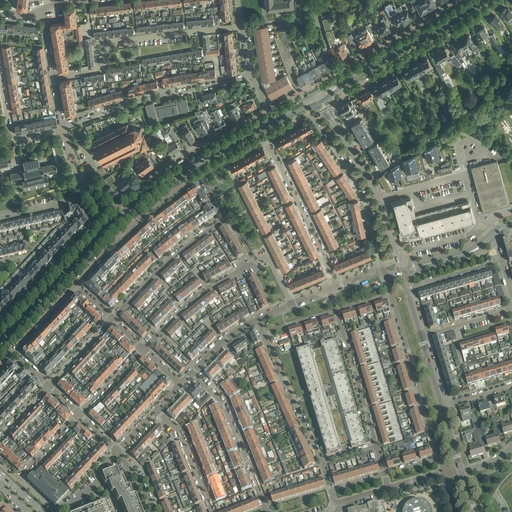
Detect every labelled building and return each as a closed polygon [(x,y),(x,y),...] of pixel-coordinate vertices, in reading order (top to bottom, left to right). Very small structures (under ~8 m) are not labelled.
[(26,10),(26,0),(17,0),(16,9),(26,10)] [(265,0),(267,11),(294,8),(292,0),(265,0)] [(411,0),(410,1),(412,4),(413,4),(414,6),(416,5),(421,14),(425,12),(426,12),(429,11),(423,1),(418,4),(417,2),(416,2),(414,0),(411,0)] [(425,0),(423,1),(429,11),(431,9),(432,8),(436,6),(432,0),(425,0)] [(397,8),(396,8),(400,15),(405,23),(409,21),(408,19),(411,18),(406,8),(403,10),(402,10),(402,9),(400,6),(397,8)] [(388,14),(385,15),(389,22),(393,19),(397,26),(400,24),(400,26),(405,23),(400,15),(396,8),(396,7),(394,8),(396,12),(389,16),(388,14)] [(511,12),(508,8),(507,9),(505,7),(504,8),(503,7),(501,10),(500,11),(509,22),(511,24),(511,22),(511,12)] [(67,26),(77,25),(75,8),(65,9),(66,16),(65,16),(65,19),(66,19),(66,23),(67,26)] [(331,48),(330,49),(333,53),(337,60),(347,55),(344,50),(345,50),(344,48),(344,47),(343,45),(338,47),(337,43),(335,41),(334,40),(335,38),(332,29),(331,26),(335,19),(331,17),(329,14),(322,16),(322,19),(326,31),(325,31),(329,43),(331,48)] [(383,24),(380,26),(384,34),(389,31),(388,28),(389,28),(386,23),(389,22),(385,15),(385,14),(383,14),(384,16),(383,16),(384,18),(381,20),(383,24)] [(495,15),(492,18),(491,17),(490,18),(490,20),(489,20),(492,24),(492,23),(498,31),(504,26),(499,19),(498,20),(495,15)] [(7,23),(6,31),(9,32),(9,34),(12,34),(14,24),(7,23)] [(52,32),(54,40),(64,39),(62,27),(61,23),(51,25),(52,29),(51,29),(52,32)] [(368,25),(371,30),(371,31),(374,30),(377,35),(378,34),(379,37),(384,34),(380,26),(377,28),(375,25),(372,27),(370,24),(368,25)] [(367,29),(361,32),(362,34),(368,44),(371,42),(370,42),(373,40),(368,32),(371,30),(368,25),(365,26),(367,29)] [(253,27),(261,76),(262,76),(263,82),(268,81),(276,80),(267,26),(255,28),(255,27),(253,27)] [(479,30),(475,33),(479,39),(480,39),(481,40),(482,41),(485,39),(488,38),(489,37),(494,45),(498,43),(493,35),(489,37),(484,27),(484,28),(480,30),(479,30)] [(295,32),(289,33),(291,39),(292,40),(297,38),(295,32)] [(289,33),(281,34),(283,41),(291,39),(289,33)] [(347,36),(350,44),(355,41),(357,40),(359,43),(359,44),(361,47),(364,45),(365,46),(368,44),(362,34),(359,36),(358,35),(353,37),(351,34),(347,36)] [(471,37),(470,35),(469,36),(468,35),(464,37),(471,48),(475,55),(479,53),(479,52),(482,50),(477,42),(475,44),(473,40),(472,40),(470,38),(471,37)] [(467,51),(471,48),(464,37),(463,38),(463,37),(460,39),(461,39),(458,41),(466,53),(468,52),(467,51)] [(66,54),(64,39),(54,40),(54,45),(54,48),(55,48),(56,56),(66,54)] [(455,43),(453,44),(454,47),(454,48),(457,53),(454,55),(456,58),(460,62),(463,60),(462,57),(466,54),(466,53),(458,41),(457,40),(455,42),(455,43)] [(34,55),(36,55),(43,54),(42,47),(35,48),(33,49),(34,55)] [(329,72),(333,69),(328,60),(326,61),(320,49),(317,51),(329,72)] [(445,49),(442,51),(434,56),(437,62),(435,63),(434,63),(438,70),(442,67),(440,62),(446,59),(448,61),(451,59),(451,58),(450,57),(447,52),(445,49)] [(324,74),(329,72),(317,51),(315,52),(321,64),(319,65),(324,74)] [(69,70),(66,54),(56,56),(57,62),(57,65),(58,65),(59,72),(69,70)] [(454,54),(450,57),(451,58),(451,59),(457,67),(461,64),(460,62),(456,58),(454,55),(454,54)] [(315,67),(313,65),(312,62),(309,57),(307,59),(309,63),(307,64),(309,67),(315,79),(320,77),(315,67)] [(424,60),(421,62),(427,72),(430,70),(433,68),(427,59),(426,58),(424,60)] [(36,68),(39,68),(45,66),(44,60),(36,62),(35,62),(36,68)] [(421,62),(416,65),(420,73),(423,71),(424,73),(427,72),(421,62)] [(307,84),(311,81),(303,66),(302,64),(299,65),(302,71),(300,72),(302,75),(307,84)] [(316,64),(313,65),(315,67),(320,77),(324,74),(319,65),(317,66),(316,64)] [(305,65),(303,66),(311,81),(315,79),(309,67),(307,68),(305,65)] [(420,73),(416,65),(410,68),(415,78),(421,75),(420,73)] [(36,68),(35,68),(36,72),(37,74),(46,73),(45,66),(39,68),(36,68)] [(412,80),(415,78),(410,68),(407,70),(407,69),(404,71),(404,72),(409,81),(412,80)] [(37,74),(38,81),(48,79),(46,73),(37,74)] [(292,87),(286,76),(286,75),(270,84),(270,85),(272,84),(278,95),(292,87)] [(307,84),(302,75),(297,77),(300,87),(307,84)] [(397,75),(396,76),(396,75),(393,77),(391,79),(396,89),(399,87),(402,85),(397,75)] [(38,81),(39,87),(49,85),(48,79),(38,81)] [(384,81),(389,90),(390,92),(396,89),(391,79),(388,80),(388,79),(384,81)] [(62,91),(63,98),(74,97),(71,80),(61,82),(62,89),(61,89),(62,92),(62,91)] [(278,95),(272,84),(270,85),(270,84),(268,81),(263,82),(266,87),(263,89),(265,94),(268,93),(271,99),(278,95)] [(382,84),(379,85),(384,95),(387,94),(386,92),(389,90),(384,81),(381,83),(382,84)] [(39,87),(40,94),(50,92),(49,85),(39,87)] [(374,90),(370,92),(372,96),(376,94),(378,98),(381,97),(382,97),(384,95),(379,85),(376,87),(376,86),(373,88),(374,90)] [(237,98),(232,87),(229,88),(233,99),(237,98)] [(116,92),(118,99),(124,98),(122,90),(116,92)] [(370,99),(373,97),(370,91),(367,93),(367,92),(360,96),(359,97),(361,99),(362,99),(365,105),(372,102),(370,99)] [(51,98),(50,92),(40,94),(41,100),(42,100),(51,98)] [(216,95),(215,92),(208,94),(210,100),(217,99),(218,104),(221,102),(223,102),(219,94),(216,95)] [(202,98),(198,99),(201,105),(204,105),(204,103),(210,101),(210,100),(208,94),(201,95),(202,98)] [(74,97),(63,98),(65,105),(64,105),(65,108),(66,115),(76,113),(74,100),(74,97)] [(43,106),(52,105),(51,98),(42,100),(43,106)] [(90,108),(96,106),(94,98),(88,100),(90,108)] [(249,99),(247,100),(247,101),(248,103),(251,110),(252,110),(253,109),(254,109),(256,108),(252,98),(249,99)] [(163,105),(157,106),(154,107),(153,103),(145,105),(145,106),(146,106),(151,122),(150,122),(150,123),(158,120),(157,117),(160,117),(178,113),(178,112),(181,112),(189,110),(188,110),(186,100),(187,99),(179,101),(163,105)] [(241,99),(238,100),(239,104),(241,103),(242,105),(245,112),(248,111),(249,111),(250,111),(250,110),(251,110),(248,103),(247,101),(246,101),(242,102),(241,99)] [(353,104),(351,101),(340,107),(344,113),(352,108),(356,106),(355,104),(353,104)] [(240,115),(238,111),(238,110),(234,102),(227,106),(234,118),(237,117),(238,117),(239,116),(239,115),(240,115)] [(386,110),(384,111),(386,115),(393,111),(390,105),(387,106),(388,109),(386,110)] [(353,112),(352,108),(344,113),(347,118),(355,114),(354,114),(356,113),(355,111),(353,112)] [(214,121),(221,118),(217,109),(210,113),(209,114),(207,109),(203,111),(203,113),(205,119),(207,123),(212,121),(212,120),(213,120),(214,121)] [(196,125),(192,127),(198,137),(201,135),(202,135),(207,132),(206,130),(209,128),(207,123),(205,119),(203,113),(200,114),(201,117),(194,122),(196,125)] [(221,118),(214,121),(215,124),(214,124),(217,129),(226,125),(223,120),(221,118)] [(362,119),(351,125),(364,146),(366,145),(372,141),(374,140),(372,137),(371,138),(362,123),(363,122),(364,122),(362,119)] [(160,136),(162,139),(165,138),(170,145),(167,147),(171,154),(181,148),(183,146),(169,123),(153,132),(157,139),(160,136)] [(309,123),(304,126),(308,133),(313,130),(309,123)] [(104,166),(105,167),(105,165),(109,163),(110,165),(140,150),(141,151),(140,151),(140,152),(141,151),(146,149),(149,147),(143,135),(144,135),(144,134),(142,134),(140,130),(141,128),(140,129),(135,128),(135,126),(134,126),(134,128),(130,129),(128,124),(120,127),(119,126),(118,127),(119,128),(113,131),(112,130),(111,130),(111,129),(110,129),(104,132),(104,133),(104,134),(104,135),(98,138),(97,137),(97,139),(93,141),(92,140),(91,141),(93,142),(104,165),(104,166)] [(180,128),(185,137),(189,143),(195,139),(188,126),(187,126),(186,125),(180,128)] [(302,136),(308,133),(304,126),(298,129),(302,136)] [(298,129),(293,132),(297,139),(299,142),(300,142),(304,140),(303,139),(304,139),(302,136),(298,129)] [(291,142),(297,139),(293,132),(288,135),(291,142)] [(286,145),(291,142),(288,135),(282,138),(286,145)] [(281,148),(286,145),(282,138),(277,141),(281,148)] [(314,144),(311,146),(315,152),(318,150),(324,146),(321,141),(315,145),(314,144)] [(374,158),(383,153),(379,145),(380,144),(379,141),(366,148),(368,151),(370,150),(374,158)] [(61,162),(57,144),(57,143),(51,144),(56,164),(61,162)] [(436,144),(424,150),(427,161),(428,160),(427,160),(439,157),(436,144)] [(321,155),(327,151),(324,146),(318,150),(321,155)] [(263,148),(258,151),(261,158),(263,162),(269,159),(263,148)] [(147,152),(146,149),(141,151),(141,152),(138,154),(139,157),(143,155),(145,159),(136,166),(139,171),(137,172),(140,176),(157,163),(152,155),(151,155),(149,151),(147,152)] [(256,161),(261,158),(258,151),(252,154),(256,161)] [(330,156),(327,151),(321,155),(324,160),(330,156)] [(388,171),(378,177),(387,191),(394,189),(393,185),(391,185),(390,179),(401,176),(404,185),(414,183),(428,179),(426,173),(421,152),(406,160),(398,165),(388,171)] [(389,159),(388,160),(383,153),(374,158),(381,168),(391,162),(389,159)] [(0,166),(12,164),(10,154),(0,156),(0,166)] [(252,154),(247,157),(251,164),(256,161),(252,154)] [(334,160),(330,156),(324,160),(327,165),(334,160)] [(251,164),(247,157),(241,160),(245,167),(251,164)] [(38,167),(38,165),(39,164),(38,158),(23,161),(25,168),(26,167),(27,170),(10,174),(11,182),(22,180),(24,187),(48,181),(47,174),(57,171),(55,163),(38,167)] [(299,158),(289,163),(292,169),(299,165),(298,163),(301,162),(299,158)] [(241,160),(236,163),(240,170),(245,167),(241,160)] [(337,165),(334,160),(327,165),(331,169),(337,165)] [(483,212),(509,205),(508,204),(497,161),(471,168),(483,212)] [(230,166),(234,173),(240,170),(236,163),(230,166)] [(294,175),(302,171),(301,168),(300,168),(299,166),(300,166),(299,165),(292,169),(294,175)] [(334,174),(340,170),(337,165),(331,169),(334,174)] [(450,166),(437,169),(438,175),(452,172),(450,166)] [(268,169),(264,171),(265,171),(267,176),(268,177),(271,175),(278,172),(275,167),(274,167),(273,168),(268,170),(268,169)] [(262,172),(257,175),(259,179),(262,178),(267,176),(265,171),(262,172)] [(297,180),(305,177),(304,174),(303,174),(302,172),(302,171),(294,175),(297,180)] [(271,175),(273,181),(280,177),(278,172),(271,175)] [(337,178),(340,183),(346,179),(343,174),(337,178)] [(118,184),(115,180),(112,182),(116,188),(119,185),(123,190),(125,188),(126,189),(130,186),(129,185),(132,183),(127,177),(118,184)] [(280,177),(273,181),(276,186),(283,182),(280,177)] [(300,186),(308,183),(306,180),(305,180),(304,178),(305,177),(297,180),(300,186)] [(349,184),(346,179),(340,183),(343,188),(349,184)] [(114,190),(116,188),(112,182),(109,185),(110,186),(105,191),(107,194),(107,195),(109,198),(110,198),(113,201),(119,196),(114,190)] [(246,183),(247,182),(239,186),(242,192),(249,188),(249,187),(248,184),(247,184),(246,183)] [(276,186),(279,191),(285,188),(283,182),(276,186)] [(300,186),(303,192),(311,188),(310,188),(308,186),(309,186),(308,183),(300,186)] [(343,188),(339,191),(340,193),(345,190),(346,193),(352,189),(349,184),(343,188)] [(208,201),(206,197),(200,187),(198,186),(191,191),(198,202),(201,205),(203,204),(208,201)] [(251,190),(250,190),(249,188),(242,192),(245,197),(252,194),(251,194),(252,193),(251,190)] [(279,191),(281,196),(288,193),(285,188),(279,191)] [(311,188),(303,192),(306,198),(314,194),(313,194),(315,193),(314,190),(312,191),(311,188)] [(346,193),(349,198),(356,194),(352,189),(346,193)] [(191,191),(186,194),(191,201),(194,200),(196,203),(198,202),(191,191)] [(288,193),(281,196),(282,199),(280,200),(282,204),(288,201),(288,199),(290,198),(288,193)] [(186,194),(182,197),(182,198),(187,204),(189,203),(190,204),(190,203),(194,209),(197,208),(195,206),(192,202),(191,201),(186,194)] [(253,196),(252,194),(245,197),(248,203),(255,200),(254,199),(255,199),(254,195),(253,196)] [(309,204),(316,200),(316,199),(315,200),(314,198),(315,197),(314,194),(306,198),(309,204)] [(187,204),(182,198),(178,201),(184,208),(186,207),(185,206),(187,204)] [(415,216),(410,198),(405,200),(393,203),(402,233),(403,240),(419,236),(474,221),(470,208),(469,202),(415,216)] [(257,202),(256,202),(255,200),(248,203),(251,209),(258,205),(257,202)] [(316,200),(309,204),(312,210),(313,209),(319,206),(319,205),(319,204),(320,204),(319,202),(318,203),(316,200)] [(184,208),(178,201),(176,202),(175,202),(173,203),(179,211),(181,209),(182,210),(184,208)] [(350,203),(347,204),(348,210),(352,209),(352,208),(359,207),(358,201),(350,203)] [(179,211),(173,203),(171,205),(171,206),(169,207),(175,215),(177,213),(176,212),(179,211)] [(286,206),(289,211),(295,208),(293,203),(286,206)] [(72,206),(71,206),(73,214),(75,213),(76,216),(83,212),(82,209),(81,209),(78,204),(72,206)] [(206,213),(206,214),(214,210),(211,205),(206,208),(203,204),(201,205),(202,207),(204,210),(206,213)] [(67,220),(66,216),(73,214),(71,206),(71,205),(63,207),(64,210),(61,211),(62,216),(64,217),(65,221),(67,220)] [(258,205),(251,209),(254,215),(261,211),(258,205)] [(175,215),(169,207),(167,209),(167,208),(164,210),(170,217),(172,215),(173,217),(175,215)] [(289,211),(291,216),(298,213),(295,208),(289,211)] [(316,219),(324,215),(323,212),(322,213),(321,211),(321,210),(321,209),(313,213),(316,219)] [(170,217),(164,210),(162,212),(163,212),(161,214),(166,222),(168,220),(168,219),(170,217)] [(206,214),(206,213),(205,214),(209,220),(216,215),(217,214),(214,210),(206,214)] [(263,214),(261,211),(254,215),(257,220),(264,217),(264,216),(263,216),(262,214),(263,214)] [(78,219),(77,220),(82,226),(88,220),(85,215),(83,212),(76,216),(78,219)] [(209,220),(205,214),(205,213),(201,216),(199,214),(194,217),(200,226),(209,220)] [(300,218),(298,213),(291,216),(294,222),(300,218)] [(166,222),(161,214),(157,217),(156,216),(161,224),(163,222),(164,223),(166,222)] [(189,222),(188,223),(194,230),(200,226),(194,217),(193,218),(191,215),(190,216),(192,220),(189,222)] [(319,225),(327,221),(325,218),(324,219),(323,216),(324,216),(324,215),(316,219),(319,225)] [(161,224),(156,216),(154,218),(151,220),(151,221),(157,228),(160,226),(159,225),(161,224)] [(185,217),(183,220),(186,225),(184,226),(183,227),(188,234),(194,230),(188,223),(189,222),(185,217)] [(266,220),(264,217),(257,220),(260,226),(267,222),(266,222),(265,220),(266,220)] [(294,222),(296,227),(303,223),(300,218),(294,222)] [(82,226),(77,220),(76,220),(71,226),(77,231),(78,232),(83,226),(82,226)] [(151,220),(148,223),(146,225),(152,231),(154,230),(155,231),(157,228),(151,221),(151,220)] [(322,231),(330,227),(328,224),(327,224),(326,222),(327,222),(327,221),(319,225),(322,231)] [(269,225),(267,222),(260,226),(263,232),(270,228),(269,228),(268,226),(269,225)] [(305,229),(303,223),(296,227),(299,232),(305,229)] [(150,233),(152,231),(146,225),(144,226),(145,227),(143,229),(149,236),(151,234),(150,233)] [(173,234),(173,235),(178,242),(183,238),(178,231),(178,230),(175,225),(173,227),(177,232),(173,234)] [(225,225),(219,229),(222,234),(229,230),(225,225)] [(71,226),(67,230),(73,235),(77,231),(71,226)] [(178,230),(178,231),(183,238),(188,234),(183,227),(178,230)] [(325,236),(332,233),(332,232),(331,233),(330,230),(331,230),(330,227),(322,231),(325,236)] [(64,228),(61,232),(63,234),(69,239),(73,235),(67,230),(65,228),(64,228)] [(147,238),(149,236),(143,229),(141,231),(140,230),(138,232),(144,239),(146,237),(147,238)] [(299,232),(301,237),(308,234),(305,229),(299,232)] [(168,239),(167,239),(173,246),(178,242),(173,235),(173,234),(171,232),(169,230),(168,231),(170,234),(171,236),(168,239)] [(232,235),(229,230),(222,234),(225,239),(232,235)] [(137,234),(135,236),(141,243),(143,242),(142,241),(144,239),(138,232),(136,234),(137,234)] [(272,233),(265,237),(268,242),(275,239),(274,236),(273,236),(272,234),(273,233),(272,233)] [(332,233),(325,236),(328,242),(335,239),(335,238),(334,238),(333,236),(334,236),(333,233),(332,233)] [(63,234),(59,238),(65,244),(69,239),(63,234)] [(163,243),(162,243),(168,250),(173,246),(167,239),(168,239),(164,234),(162,235),(166,240),(163,243)] [(311,239),(308,234),(301,237),(304,242),(311,239)] [(206,239),(210,245),(215,241),(210,235),(206,239)] [(225,239),(227,242),(225,244),(226,246),(228,244),(235,240),(232,235),(225,239)] [(130,239),(136,246),(138,244),(139,245),(141,243),(135,236),(133,238),(132,238),(130,239)] [(60,248),(65,244),(59,238),(55,243),(60,248)] [(511,238),(503,241),(505,248),(511,245),(511,238)] [(127,244),(133,251),(135,249),(134,248),(136,246),(130,239),(128,241),(129,242),(127,244)] [(206,239),(201,243),(205,248),(208,251),(212,248),(210,245),(206,239)] [(275,239),(268,242),(271,248),(278,244),(277,241),(276,242),(275,240),(276,239),(275,239)] [(304,242),(306,247),(313,244),(311,239),(304,242)] [(335,239),(328,242),(331,248),(332,248),(338,245),(338,244),(337,244),(336,242),(337,242),(336,240),(335,239)] [(235,240),(228,244),(232,249),(238,245),(235,240)] [(158,247),(157,248),(163,255),(168,250),(162,243),(163,243),(161,241),(159,242),(161,244),(158,247)] [(154,242),(151,245),(154,247),(156,249),(152,252),(158,259),(163,255),(157,248),(158,247),(154,242)] [(56,253),(60,248),(55,243),(50,248),(56,253)] [(201,243),(196,246),(203,255),(204,254),(205,253),(208,251),(205,248),(201,243)] [(122,247),(128,253),(130,252),(131,253),(133,251),(127,244),(124,246),(124,245),(122,247)] [(278,244),(271,248),(274,254),(281,250),(280,247),(279,248),(278,245),(279,245),(278,244)] [(316,249),(313,244),(306,247),(309,253),(316,249)] [(241,250),(238,245),(232,249),(235,254),(241,250)] [(196,255),(199,253),(201,257),(203,255),(196,246),(192,249),(196,255)] [(119,251),(125,258),(127,256),(126,255),(128,253),(122,247),(120,249),(121,249),(119,251)] [(364,248),(365,252),(362,253),(365,260),(371,258),(367,247),(364,248)] [(50,248),(46,252),(52,257),(56,253),(50,248)] [(192,249),(187,253),(194,262),(196,260),(198,258),(196,255),(192,249)] [(316,249),(309,253),(311,258),(318,255),(316,249)] [(361,249),(355,252),(357,255),(360,262),(365,260),(362,253),(363,253),(361,249)] [(244,255),(241,250),(235,254),(238,259),(244,255)] [(281,250),(274,254),(277,260),(284,256),(284,255),(283,256),(282,254),(283,253),(281,250)] [(114,254),(121,261),(122,259),(123,260),(125,258),(119,251),(117,253),(116,252),(114,254)] [(48,264),(53,258),(52,257),(46,252),(41,257),(42,258),(47,263),(48,264)] [(194,262),(187,253),(182,256),(187,262),(190,260),(191,262),(193,261),(194,262)] [(114,254),(110,258),(117,265),(121,261),(114,254)] [(146,257),(146,258),(152,264),(152,265),(156,261),(150,254),(149,255),(148,255),(146,257)] [(284,256),(277,260),(279,266),(287,262),(290,260),(288,254),(284,256)] [(354,265),(360,262),(357,255),(351,258),(354,265)] [(42,258),(38,262),(43,267),(47,263),(42,258)] [(110,258),(106,262),(114,269),(115,267),(116,268),(117,267),(118,267),(119,266),(117,265),(110,258)] [(142,261),(142,262),(148,268),(152,264),(146,258),(145,259),(144,259),(142,261)] [(351,258),(346,260),(349,267),(354,265),(351,258)] [(173,264),(178,270),(183,266),(178,260),(173,264)] [(337,272),(343,269),(340,262),(338,263),(336,260),(333,261),(337,272)] [(343,269),(349,267),(346,260),(340,262),(343,269)] [(38,262),(33,267),(39,272),(43,267),(38,262)] [(106,262),(102,267),(113,276),(113,277),(115,279),(117,277),(115,276),(113,274),(113,273),(112,271),(114,269),(106,262)] [(140,262),(138,265),(145,272),(148,268),(142,262),(141,263),(140,262)] [(228,262),(223,265),(226,271),(232,268),(228,262)] [(287,262),(279,266),(282,271),(290,268),(290,267),(289,267),(288,265),(289,265),(287,262)] [(174,274),(178,270),(173,264),(169,268),(174,274)] [(138,265),(134,269),(141,276),(145,272),(138,265)] [(226,271),(223,265),(218,267),(221,274),(226,271)] [(318,267),(320,271),(317,272),(320,279),(325,276),(321,266),(318,267)] [(33,267),(29,271),(35,276),(39,272),(33,267)] [(102,267),(98,271),(105,277),(108,275),(111,278),(113,276),(102,267)] [(218,267),(213,270),(216,276),(221,274),(218,267)] [(165,272),(170,277),(174,274),(169,268),(165,272)] [(210,271),(208,273),(211,279),(216,276),(213,270),(212,268),(209,269),(210,271)] [(137,279),(130,273),(128,270),(126,269),(124,271),(128,275),(127,277),(134,283),(137,279)] [(133,270),(130,273),(137,279),(140,277),(141,276),(134,269),(133,270)] [(490,270),(484,272),(486,280),(493,278),(492,278),(492,275),(490,270)] [(31,281),(35,276),(29,271),(25,275),(31,281)] [(94,275),(107,288),(109,286),(106,283),(105,281),(107,279),(105,277),(98,271),(94,275)] [(165,272),(161,276),(166,281),(167,283),(172,279),(170,277),(165,272)] [(314,281),(320,279),(317,272),(311,274),(314,281)] [(484,272),(478,274),(480,282),(486,280),(484,272)] [(211,279),(208,273),(202,276),(206,282),(211,279)] [(254,274),(247,277),(250,283),(256,280),(254,274)] [(306,276),(309,283),(314,281),(311,274),(306,276)] [(478,274),(472,276),(474,283),(480,282),(478,274)] [(25,275),(21,280),(27,285),(31,281),(25,275)] [(101,282),(94,275),(86,284),(86,286),(99,297),(107,288),(101,282)] [(300,279),(303,286),(309,283),(306,276),(300,279)] [(472,276),(466,277),(468,285),(474,283),(472,276)] [(127,277),(126,278),(125,278),(123,280),(123,281),(130,287),(134,283),(127,277)] [(466,277),(460,279),(462,287),(468,285),(466,277)] [(202,285),(197,279),(193,283),(197,288),(202,285)] [(292,290),(298,288),(295,281),(292,282),(290,279),(287,280),(289,285),(290,285),(292,290)] [(300,279),(295,281),(298,288),(303,286),(300,279)] [(460,279),(454,281),(456,289),(462,287),(460,279)] [(21,280),(17,284),(23,289),(24,288),(27,285),(21,280)] [(156,280),(152,284),(158,289),(162,285),(156,280)] [(259,285),(256,280),(250,283),(252,288),(259,285)] [(130,287),(123,281),(122,282),(119,284),(120,285),(126,291),(130,287)] [(228,283),(231,290),(236,287),(233,281),(228,283)] [(454,281),(448,283),(450,291),(456,289),(454,281)] [(193,292),(197,288),(193,283),(188,286),(193,292)] [(228,283),(223,286),(226,292),(231,290),(228,283)] [(448,283),(442,285),(444,292),(450,291),(448,283)] [(17,284),(13,288),(19,294),(23,289),(17,284)] [(148,289),(154,294),(158,289),(152,284),(148,289)] [(126,291),(120,285),(118,286),(115,288),(116,289),(123,295),(126,291)] [(261,290),(259,285),(252,288),(255,293),(261,290)] [(442,285),(436,286),(438,294),(444,292),(442,285)] [(188,295),(193,292),(188,286),(184,290),(188,295)] [(228,295),(226,292),(223,286),(217,289),(221,295),(224,294),(225,296),(228,295)] [(436,286),(430,288),(432,296),(438,294),(436,286)] [(13,288),(9,293),(15,298),(16,296),(19,294),(13,288)] [(107,288),(99,297),(103,301),(110,308),(115,303),(119,299),(112,293),(111,294),(111,293),(108,296),(105,293),(109,289),(107,288)] [(430,288),(424,290),(426,298),(432,296),(430,288)] [(123,295),(116,289),(115,290),(114,289),(112,292),(112,293),(119,299),(123,295)] [(148,289),(144,293),(150,298),(154,294),(148,289)] [(188,295),(184,290),(179,293),(184,299),(188,295)] [(255,293),(257,298),(264,295),(261,290),(255,293)] [(424,290),(418,292),(420,300),(426,298),(424,290)] [(217,301),(219,299),(213,291),(209,295),(213,301),(216,299),(217,301)] [(8,292),(3,298),(10,304),(15,298),(9,293),(8,292)] [(140,297),(146,302),(150,298),(144,293),(140,297)] [(179,303),(184,299),(179,293),(175,297),(179,303)] [(69,302),(82,313),(89,306),(78,296),(78,294),(77,294),(69,302)] [(209,304),(213,301),(209,295),(204,299),(209,304)] [(257,298),(254,300),(257,305),(266,301),(264,295),(257,298)] [(140,297),(137,301),(142,306),(146,302),(140,297)] [(10,304),(3,298),(0,301),(0,303),(5,308),(9,303),(10,304)] [(501,306),(499,300),(498,298),(492,299),(494,307),(496,307),(497,307),(500,306),(501,306)] [(200,302),(204,308),(209,304),(204,299),(200,302)] [(492,299),(486,301),(489,310),(493,309),(493,308),(494,307),(492,299)] [(168,303),(166,305),(171,310),(175,306),(170,301),(169,300),(167,302),(168,303)] [(386,300),(380,302),(383,310),(384,313),(384,314),(385,317),(388,316),(388,313),(390,312),(389,309),(386,300)] [(132,306),(138,311),(142,306),(137,301),(132,306)] [(269,306),(266,301),(257,305),(259,310),(269,306)] [(486,301),(481,303),(483,311),(485,310),(485,311),(489,310),(486,301)] [(65,307),(72,313),(75,316),(77,318),(82,313),(69,302),(65,307)] [(200,312),(204,308),(200,302),(195,306),(200,312)] [(380,302),(375,304),(376,308),(378,315),(384,313),(383,310),(380,302)] [(162,305),(164,307),(162,309),(167,314),(171,310),(166,305),(164,303),(162,305)] [(481,303),(475,304),(477,313),(481,312),(481,311),(483,311),(481,303)] [(475,304),(469,306),(471,314),(473,314),(474,314),(477,313),(475,304)] [(370,305),(364,307),(366,315),(367,317),(373,315),(373,313),(372,312),(374,311),(373,308),(371,309),(370,305)] [(191,310),(195,315),(200,312),(195,306),(191,310)] [(463,306),(457,307),(458,310),(460,318),(462,317),(462,318),(466,317),(463,308),(463,306)] [(469,306),(463,308),(466,317),(470,315),(469,315),(471,314),(469,306)] [(65,307),(61,311),(68,317),(72,313),(65,307)] [(87,314),(83,318),(84,318),(81,321),(83,322),(94,310),(90,307),(85,312),(87,314)] [(364,307),(358,309),(361,317),(363,317),(363,316),(366,315),(364,307)] [(432,308),(424,310),(426,317),(434,314),(437,313),(435,307),(432,308)] [(239,309),(240,312),(244,318),(249,315),(245,309),(243,310),(241,308),(239,309)] [(167,314),(162,309),(158,314),(163,319),(167,314)] [(91,317),(92,319),(97,314),(94,310),(83,322),(85,324),(91,317)] [(191,310),(186,313),(191,319),(193,321),(197,317),(195,315),(191,310)] [(354,310),(348,312),(350,319),(354,318),(354,319),(357,319),(354,310)] [(61,311),(57,315),(64,321),(68,317),(61,311)] [(244,318),(240,312),(236,315),(239,321),(244,318)] [(347,320),(350,319),(348,312),(342,313),(345,322),(347,321),(347,320)] [(125,322),(130,317),(126,313),(121,318),(125,322)] [(186,313),(182,317),(186,322),(191,319),(186,313)] [(99,320),(101,317),(97,314),(92,319),(94,321),(89,326),(91,328),(99,320)] [(163,319),(158,314),(154,318),(159,323),(163,319)] [(434,314),(426,317),(428,323),(436,320),(434,314)] [(57,315),(53,319),(60,325),(64,321),(57,315)] [(151,315),(149,317),(152,319),(150,322),(154,326),(155,327),(159,323),(154,318),(151,315)] [(236,315),(231,318),(235,324),(239,321),(236,315)] [(333,316),(327,318),(329,326),(332,325),(333,326),(335,325),(333,316)] [(125,322),(129,326),(134,321),(130,317),(125,322)] [(235,324),(231,318),(226,321),(230,327),(235,324)] [(327,318),(321,320),(322,324),(323,329),(324,331),(330,329),(329,326),(327,318)] [(53,319),(47,326),(53,332),(58,337),(61,334),(56,330),(60,325),(53,319)] [(134,321),(129,326),(133,330),(138,325),(140,323),(139,321),(136,319),(134,321)] [(90,329),(86,325),(85,324),(83,326),(77,320),(75,322),(87,333),(90,329)] [(179,330),(183,325),(178,320),(174,325),(179,330)] [(436,320),(428,323),(430,329),(438,326),(436,320)] [(226,321),(221,324),(225,330),(230,327),(226,321)] [(316,321),(311,323),(313,330),(314,333),(320,331),(319,330),(318,325),(316,321)] [(75,322),(74,324),(79,329),(77,330),(84,336),(87,333),(75,322)] [(384,324),(386,330),(393,328),(391,322),(384,324)] [(306,328),(304,329),(306,336),(308,336),(308,335),(314,333),(313,330),(311,323),(305,325),(306,328)] [(225,330),(221,324),(216,327),(220,333),(225,330)] [(133,330),(138,334),(143,329),(138,325),(133,330)] [(174,325),(170,329),(175,334),(177,336),(181,332),(179,330),(174,325)] [(509,334),(508,332),(507,326),(506,326),(506,325),(502,326),(503,327),(501,327),(503,335),(509,334)] [(53,332),(47,326),(32,341),(39,348),(39,347),(44,352),(49,346),(49,345),(53,340),(56,338),(56,337),(52,334),(53,332)] [(303,335),(300,326),(294,328),(297,335),(300,334),(300,335),(303,335)] [(495,329),(496,332),(497,337),(498,339),(504,338),(503,335),(501,327),(499,328),(499,327),(495,328),(495,329)] [(107,337),(109,335),(111,336),(116,331),(112,328),(110,330),(101,339),(105,343),(108,339),(107,337)] [(294,328),(289,329),(291,338),(292,341),(294,340),(294,337),(293,336),(297,335),(294,328)] [(371,334),(369,328),(351,334),(351,337),(350,337),(351,340),(358,338),(357,335),(362,333),(363,336),(371,334)] [(73,329),(71,331),(80,340),(84,336),(77,330),(75,329),(74,330),(73,329)] [(142,338),(147,333),(143,329),(138,334),(142,338)] [(166,333),(171,338),(175,334),(170,329),(166,333)] [(70,334),(69,336),(70,337),(77,343),(80,340),(71,331),(69,333),(70,334)] [(119,335),(116,331),(111,336),(112,338),(106,344),(108,346),(119,335)] [(216,337),(211,331),(207,336),(212,341),(216,337)] [(249,340),(250,343),(253,342),(260,338),(257,332),(250,335),(251,338),(249,340)] [(360,343),(359,340),(364,339),(365,341),(373,339),(371,334),(363,336),(358,338),(351,340),(352,342),(353,342),(354,345),(360,343)] [(488,336),(491,344),(497,342),(494,334),(490,335),(488,336)] [(123,338),(119,335),(108,346),(112,350),(114,347),(113,346),(116,342),(118,343),(123,338)] [(440,335),(432,337),(434,343),(442,341),(440,335)] [(208,345),(212,341),(207,336),(203,340),(208,345)] [(482,337),(485,346),(491,344),(488,336),(486,336),(482,337)] [(70,337),(66,341),(73,348),(77,343),(70,337)] [(200,337),(196,342),(204,349),(208,345),(203,340),(200,337)] [(246,338),(246,337),(243,339),(243,340),(238,344),(242,350),(245,353),(246,356),(254,353),(254,351),(253,350),(247,352),(244,348),(250,344),(246,338)] [(339,337),(320,343),(322,348),(322,349),(350,442),(350,443),(352,448),(358,446),(357,446),(360,445),(361,446),(370,443),(369,439),(368,436),(366,437),(364,437),(363,434),(362,434),(361,432),(362,432),(361,427),(360,426),(359,421),(358,421),(358,420),(358,419),(357,415),(357,413),(356,413),(355,413),(354,411),(356,410),(355,408),(354,404),(353,404),(352,402),(353,402),(351,394),(350,394),(350,392),(349,387),(348,386),(347,381),(346,381),(346,379),(347,379),(345,375),(345,373),(344,372),(343,373),(342,371),(344,370),(343,368),(342,363),(341,364),(341,362),(340,357),(339,355),(338,351),(337,351),(337,349),(338,349),(336,345),(341,344),(339,337)] [(477,339),(479,347),(485,346),(482,337),(479,338),(479,339),(477,339)] [(253,342),(250,343),(253,349),(253,350),(254,351),(263,346),(260,338),(253,342)] [(114,350),(113,352),(113,353),(115,354),(116,355),(117,354),(118,352),(122,348),(128,342),(124,339),(117,347),(119,348),(117,351),(116,352),(114,350)] [(373,339),(365,341),(360,343),(354,345),(355,347),(354,348),(354,347),(354,350),(361,348),(361,345),(366,344),(366,347),(374,344),(373,339)] [(396,339),(389,341),(390,345),(391,347),(396,346),(398,345),(396,339)] [(471,340),(473,349),(479,347),(477,339),(475,340),(475,339),(471,340)] [(109,352),(105,348),(107,347),(100,340),(96,344),(107,354),(109,352)] [(467,342),(465,343),(467,351),(473,349),(471,340),(467,341),(467,342)] [(39,348),(32,341),(28,345),(35,352),(39,348)] [(65,344),(63,346),(69,352),(73,348),(66,341),(64,343),(65,344)] [(442,341),(434,343),(436,349),(444,347),(442,341)] [(118,352),(117,354),(119,357),(121,355),(120,354),(122,352),(124,353),(126,351),(131,345),(128,342),(122,348),(118,352)] [(194,344),(193,346),(195,348),(194,348),(200,353),(204,349),(196,342),(197,342),(194,344)] [(467,351),(465,343),(463,343),(463,342),(459,344),(460,344),(459,344),(462,352),(467,351)] [(105,356),(107,354),(96,344),(93,347),(98,352),(100,351),(105,356)] [(159,354),(164,348),(159,344),(154,350),(159,354)] [(238,344),(233,347),(237,353),(242,350),(238,344)] [(363,353),(362,351),(367,349),(368,352),(376,350),(374,344),(366,347),(361,348),(354,350),(355,353),(356,352),(357,355),(363,353)] [(35,352),(28,345),(23,351),(23,353),(34,364),(40,357),(44,353),(45,352),(44,352),(39,347),(39,348),(35,352)] [(131,345),(126,351),(120,357),(123,360),(134,349),(134,348),(131,345)] [(63,346),(62,346),(60,348),(61,348),(59,351),(65,356),(69,352),(63,346)] [(310,346),(295,351),(297,357),(298,357),(299,360),(300,360),(301,362),(300,362),(301,367),(302,369),(303,373),(304,373),(304,375),(305,379),(305,381),(306,382),(306,384),(307,388),(308,388),(309,390),(308,390),(309,394),(310,395),(309,395),(309,396),(312,395),(312,397),(310,398),(312,397),(312,399),(311,399),(312,403),(313,403),(313,405),(314,409),(314,411),(315,412),(315,414),(316,418),(317,418),(318,420),(317,420),(318,424),(319,426),(320,431),(321,431),(321,432),(321,433),(322,437),(323,439),(324,443),(325,443),(325,445),(324,445),(325,449),(324,449),(326,456),(332,454),(332,453),(335,452),(335,453),(342,451),(340,446),(340,445),(312,352),(312,351),(310,346)] [(93,347),(90,351),(100,361),(102,359),(97,354),(98,352),(93,347)] [(444,347),(436,349),(438,355),(446,353),(444,347)] [(168,352),(164,348),(159,354),(163,358),(168,352)] [(196,357),(200,353),(194,348),(190,352),(196,357)] [(322,348),(312,351),(312,352),(340,445),(340,446),(343,445),(347,444),(350,443),(350,442),(322,349),(322,348)] [(256,352),(258,357),(265,354),(263,349),(256,352)] [(57,353),(55,355),(61,361),(65,356),(59,351),(58,350),(56,352),(57,353)] [(184,354),(191,361),(196,357),(190,352),(188,350),(184,354)] [(376,350),(368,352),(363,353),(357,355),(358,358),(357,358),(357,361),(365,359),(364,356),(369,354),(370,357),(377,355),(376,350)] [(98,363),(100,361),(90,351),(86,355),(91,360),(93,358),(98,363)] [(172,356),(168,352),(163,358),(167,362),(172,356)] [(237,360),(240,359),(233,352),(231,355),(237,360)] [(231,358),(229,355),(226,353),(222,357),(227,362),(231,358)] [(446,353),(438,355),(440,362),(447,359),(446,353)] [(51,359),(57,365),(61,361),(55,355),(54,354),(52,356),(53,357),(51,359)] [(109,354),(106,357),(108,359),(108,358),(112,361),(111,363),(116,368),(119,365),(114,359),(110,356),(109,354)] [(112,354),(110,356),(114,359),(119,365),(123,361),(119,358),(117,356),(115,358),(112,354)] [(172,356),(167,362),(171,366),(176,360),(174,358),(176,356),(174,354),(172,356)] [(265,354),(258,357),(261,363),(267,359),(265,354)] [(96,364),(94,365),(90,361),(91,360),(86,355),(83,358),(93,368),(97,365),(96,364)] [(370,360),(371,363),(379,360),(377,355),(370,357),(365,359),(357,361),(358,363),(359,363),(358,363),(359,363),(360,366),(366,364),(365,361),(370,360)] [(395,360),(392,361),(393,364),(396,363),(397,363),(403,361),(401,355),(394,358),(395,360)] [(40,357),(34,364),(36,366),(42,359),(40,357)] [(143,365),(147,361),(143,357),(139,361),(143,365)] [(223,367),(227,362),(222,357),(218,361),(223,367)] [(49,361),(47,364),(53,369),(57,365),(51,359),(50,358),(48,361),(49,361)] [(83,358),(79,362),(85,367),(86,365),(92,370),(93,368),(83,358)] [(261,363),(263,368),(270,365),(267,359),(261,363)] [(447,359),(440,362),(441,368),(449,365),(447,359)] [(6,365),(8,367),(13,372),(15,369),(17,371),(19,368),(13,362),(12,362),(10,360),(6,365)] [(180,364),(176,360),(171,366),(175,369),(180,364)] [(147,361),(143,365),(147,369),(151,365),(147,361)] [(42,364),(38,368),(46,376),(53,369),(47,364),(45,362),(42,364)] [(83,369),(84,367),(79,362),(76,366),(85,374),(87,372),(83,369)] [(100,363),(99,364),(103,368),(104,369),(110,374),(113,371),(108,366),(107,367),(104,365),(103,364),(101,362),(100,363)] [(368,369),(373,367),(374,370),(381,368),(380,362),(361,368),(362,371),(361,371),(361,374),(368,372),(368,369)] [(111,363),(108,366),(113,371),(116,368),(111,363)] [(185,368),(180,364),(175,369),(180,374),(185,368)] [(505,364),(499,365),(502,375),(504,374),(504,375),(508,374),(505,364)] [(151,365),(147,369),(152,373),(156,369),(151,365)] [(215,365),(211,369),(216,374),(220,370),(215,365)] [(270,365),(263,368),(265,373),(272,370),(270,365)] [(449,365),(441,368),(443,374),(451,371),(454,371),(452,365),(449,365)] [(499,365),(494,367),(497,377),(500,376),(500,375),(502,375),(499,365)] [(83,376),(85,374),(76,366),(72,369),(78,374),(79,372),(83,376)] [(395,375),(399,374),(406,372),(404,366),(394,369),(395,375)] [(8,367),(3,373),(9,378),(14,372),(13,372),(8,367)] [(494,367),(488,369),(491,378),(493,377),(493,378),(497,377),(494,367)] [(96,368),(94,370),(95,372),(96,371),(99,374),(98,376),(104,381),(107,378),(101,372),(100,371),(98,369),(96,368)] [(103,368),(100,371),(101,372),(107,378),(110,374),(104,369),(103,368)] [(369,374),(374,373),(375,375),(383,373),(381,368),(374,370),(368,372),(361,374),(362,377),(362,376),(363,376),(364,379),(370,377),(369,374)] [(465,368),(463,369),(467,385),(470,384),(470,385),(474,384),(471,374),(470,371),(467,372),(466,368),(465,369),(465,368)] [(72,369),(69,373),(80,383),(82,381),(78,378),(80,376),(78,374),(72,369)] [(206,374),(212,379),(216,374),(211,369),(206,374)] [(488,369),(482,370),(485,381),(489,379),(489,378),(491,378),(488,369)] [(22,370),(19,374),(17,375),(17,376),(21,380),(26,375),(22,370)] [(153,374),(158,380),(162,375),(157,370),(153,374)] [(265,373),(268,378),(275,375),(272,370),(265,373)] [(482,370),(476,372),(479,381),(481,381),(481,382),(485,381),(482,370)] [(135,381),(136,382),(140,378),(136,374),(133,371),(129,375),(135,381)] [(451,371),(443,374),(445,380),(453,377),(451,371)] [(92,372),(90,374),(101,384),(104,381),(98,376),(97,377),(93,374),(94,373),(92,372)] [(476,372),(471,374),(474,384),(477,383),(477,382),(479,381),(476,372)] [(3,373),(0,376),(0,377),(5,382),(9,378),(3,373)] [(372,382),(371,379),(376,378),(377,381),(384,378),(383,373),(375,375),(370,377),(364,379),(365,382),(364,382),(365,384),(372,382)] [(60,383),(57,386),(61,389),(65,384),(66,384),(65,382),(66,381),(65,381),(68,378),(70,380),(72,378),(68,374),(66,376),(59,383),(60,383)] [(90,374),(88,377),(89,378),(90,378),(93,381),(92,382),(98,388),(101,384),(90,374)] [(139,389),(147,396),(153,402),(171,383),(162,375),(158,380),(153,374),(139,389)] [(129,384),(131,385),(135,381),(129,375),(125,380),(129,384)] [(277,381),(275,375),(268,378),(270,384),(277,381)] [(453,377),(445,380),(447,386),(455,383),(457,383),(458,382),(456,376),(456,377),(453,377)] [(35,383),(29,377),(25,381),(28,384),(34,389),(36,387),(34,385),(35,383)] [(87,377),(84,381),(89,386),(95,391),(98,388),(92,382),(91,384),(88,382),(90,380),(87,377)] [(65,384),(61,389),(64,393),(76,381),(72,378),(70,380),(72,382),(68,385),(66,384),(65,384)] [(373,388),(372,385),(377,383),(378,386),(386,384),(384,378),(377,381),(372,382),(365,384),(365,387),(366,387),(367,389),(373,388)] [(129,384),(125,380),(121,384),(126,388),(129,384)] [(22,381),(20,382),(20,383),(31,393),(34,389),(28,384),(27,386),(24,383),(22,381)] [(76,381),(64,393),(68,396),(73,391),(71,390),(75,385),(77,382),(76,381)] [(84,381),(81,384),(81,385),(84,387),(88,391),(91,394),(95,391),(89,386),(84,381)] [(223,386),(227,392),(233,387),(229,381),(223,386)] [(18,384),(22,387),(24,389),(23,390),(22,391),(27,396),(31,393),(20,383),(18,384)] [(455,383),(447,386),(449,392),(456,389),(455,383)] [(124,394),(128,390),(121,384),(117,388),(122,392),(124,394)] [(203,390),(196,384),(192,389),(198,395),(203,390)] [(272,387),(274,393),(281,390),(279,384),(272,387)] [(368,392),(367,392),(368,395),(375,393),(374,390),(379,388),(380,391),(387,389),(386,384),(378,386),(373,388),(367,389),(368,392)] [(22,391),(20,389),(17,386),(16,386),(15,388),(20,393),(18,395),(24,400),(27,396),(22,391)] [(233,387),(227,392),(231,397),(237,392),(233,387)] [(114,392),(118,396),(122,392),(117,388),(114,392)] [(76,390),(69,397),(73,401),(80,393),(81,392),(78,389),(76,390)] [(188,394),(194,400),(198,395),(192,389),(188,394)] [(369,397),(370,400),(376,398),(375,395),(380,394),(381,397),(389,394),(387,389),(380,391),(375,393),(368,395),(368,398),(369,398),(369,397)] [(274,393),(276,398),(283,395),(281,390),(274,393)] [(18,395),(17,397),(15,395),(11,391),(9,393),(15,398),(20,403),(24,400),(18,395)] [(80,393),(73,401),(76,404),(83,396),(87,392),(86,391),(83,394),(81,392),(80,393)] [(83,396),(76,404),(79,407),(80,407),(91,395),(87,392),(83,396)] [(118,396),(114,392),(110,396),(114,400),(116,402),(120,398),(118,396)] [(135,393),(134,394),(142,402),(140,404),(145,410),(149,406),(138,395),(135,393)] [(139,393),(138,395),(149,406),(153,402),(147,396),(145,399),(141,395),(139,393)] [(371,403),(370,403),(371,406),(373,405),(378,404),(377,401),(382,399),(383,402),(391,400),(389,394),(381,397),(376,398),(370,400),(371,403)] [(8,395),(6,397),(17,407),(20,403),(15,398),(13,400),(8,395)] [(40,404),(38,406),(42,410),(44,407),(42,405),(45,402),(47,404),(52,399),(48,395),(46,398),(46,397),(40,404)] [(276,398),(279,403),(286,400),(283,395),(276,398)] [(494,401),(491,402),(491,403),(494,412),(498,411),(496,406),(505,403),(503,395),(494,398),(494,401)] [(116,402),(114,400),(110,396),(106,400),(110,404),(112,405),(112,406),(116,402)] [(190,401),(185,396),(181,401),(186,406),(190,401)] [(6,397),(5,399),(7,400),(10,404),(8,405),(8,406),(14,411),(17,407),(6,397)] [(239,397),(232,400),(234,405),(244,401),(244,400),(241,401),(239,397)] [(49,405),(43,411),(45,413),(47,411),(56,402),(52,399),(47,404),(49,405)] [(7,407),(5,409),(10,414),(14,411),(8,406),(8,405),(5,402),(3,400),(1,402),(5,405),(7,407)] [(112,405),(110,404),(106,400),(102,404),(104,406),(108,410),(111,406),(112,405)] [(198,400),(195,403),(196,405),(199,407),(200,408),(201,408),(203,405),(206,402),(204,400),(201,403),(199,401),(198,400)] [(279,403),(281,408),(288,405),(286,400),(279,403)] [(132,401),(130,403),(142,414),(145,410),(140,404),(138,406),(132,401)] [(181,401),(177,405),(182,410),(186,406),(181,401)] [(244,401),(234,405),(236,410),(246,406),(245,402),(244,401)] [(47,411),(45,413),(47,415),(49,413),(53,409),(54,411),(59,406),(56,402),(47,411)] [(373,410),(374,413),(380,411),(379,408),(384,407),(385,409),(393,407),(391,402),(371,408),(372,410),(373,410),(372,410),(373,410)] [(487,402),(478,405),(480,413),(486,411),(488,416),(491,415),(493,423),(497,422),(497,421),(496,418),(494,412),(491,403),(488,404),(487,403),(487,402)] [(88,415),(92,419),(99,412),(104,406),(102,404),(100,403),(88,415)] [(138,418),(142,414),(130,403),(129,404),(134,410),(132,412),(138,418)] [(208,404),(203,409),(205,411),(207,409),(209,410),(211,409),(213,414),(220,411),(217,406),(212,408),(211,407),(210,406),(208,404)] [(177,405),(173,409),(179,414),(182,410),(177,405)] [(281,408),(283,414),(290,411),(288,405),(281,408)] [(246,406),(236,410),(238,415),(245,412),(248,410),(247,406),(246,406)] [(37,407),(34,410),(39,415),(40,413),(46,419),(48,417),(37,407)] [(51,417),(49,419),(50,419),(51,421),(57,415),(58,416),(64,410),(60,407),(54,414),(51,417)] [(374,416),(375,419),(382,416),(381,413),(386,412),(387,415),(394,413),(393,407),(385,409),(380,411),(374,413),(375,416),(374,416)] [(3,411),(0,408),(0,411),(1,413),(7,418),(10,414),(5,409),(3,411)] [(460,410),(462,418),(463,422),(472,419),(474,429),(479,428),(478,424),(476,417),(473,410),(469,411),(468,408),(464,409),(460,410)] [(125,409),(123,411),(134,421),(138,418),(132,412),(130,414),(125,409)] [(174,418),(179,414),(173,409),(169,413),(174,418)] [(34,410),(31,413),(42,424),(43,422),(45,420),(44,419),(42,418),(41,420),(37,417),(39,415),(34,410)] [(58,419),(55,422),(57,424),(60,420),(67,413),(64,410),(58,416),(57,417),(58,419)] [(123,411),(121,412),(127,418),(125,420),(131,425),(134,421),(123,411)] [(213,414),(215,419),(222,417),(220,411),(213,414)] [(290,411),(283,414),(286,419),(293,416),(290,411)] [(99,412),(92,419),(96,423),(101,419),(99,417),(101,414),(99,412)] [(31,413),(28,417),(33,422),(34,420),(38,423),(36,425),(38,427),(40,425),(42,424),(31,413)] [(67,413),(60,420),(64,424),(70,416),(67,413)] [(375,419),(375,421),(376,421),(377,424),(383,421),(382,419),(387,417),(388,420),(396,418),(394,413),(387,415),(382,416),(375,419)] [(412,417),(409,418),(409,419),(411,424),(421,421),(419,415),(412,417)] [(247,417),(240,420),(242,425),(249,422),(249,421),(252,420),(250,416),(247,417)] [(286,419),(288,424),(295,421),(293,416),(286,419)] [(31,423),(33,422),(27,417),(24,420),(35,430),(37,429),(35,426),(31,423)] [(102,417),(101,419),(96,423),(101,427),(106,421),(102,417)] [(117,417),(116,419),(127,429),(131,425),(125,420),(123,422),(117,417)] [(224,422),(222,417),(215,419),(217,425),(224,422)] [(384,424),(389,422),(390,425),(398,423),(396,418),(388,420),(383,421),(377,424),(378,426),(377,427),(377,426),(378,429),(385,427),(384,424)] [(116,419),(114,420),(120,426),(117,428),(123,433),(127,429),(116,419)] [(500,424),(498,424),(501,435),(504,434),(511,431),(511,419),(511,420),(511,421),(511,423),(505,426),(504,422),(500,423),(500,424)] [(24,420),(21,423),(27,428),(28,426),(34,432),(35,430),(24,420)] [(109,420),(106,424),(109,427),(110,428),(120,437),(123,433),(117,428),(115,430),(109,424),(111,422),(109,420)] [(297,427),(295,421),(288,424),(291,430),(297,427)] [(421,421),(411,424),(412,430),(415,429),(422,427),(421,421)] [(52,424),(51,426),(56,431),(59,428),(56,424),(53,422),(51,423),(52,424)] [(226,427),(224,422),(217,425),(219,430),(226,427)] [(482,427),(479,428),(484,447),(488,446),(499,443),(497,436),(501,435),(498,424),(497,422),(493,423),(496,432),(492,433),(493,436),(486,439),(482,427)] [(21,423),(18,426),(29,437),(32,433),(30,431),(28,433),(25,430),(27,428),(21,423)] [(378,429),(379,432),(379,431),(380,434),(386,432),(386,429),(391,428),(392,431),(399,428),(398,423),(390,425),(385,427),(378,429)] [(190,433),(198,430),(196,424),(188,427),(190,433)] [(72,441),(77,435),(83,429),(79,425),(73,431),(75,433),(73,436),(70,434),(67,437),(69,439),(72,441)] [(158,425),(154,429),(159,434),(163,430),(158,425)] [(20,435),(22,433),(28,438),(29,437),(18,426),(15,430),(20,435)] [(49,428),(48,429),(50,431),(49,431),(53,435),(56,431),(51,426),(49,428)] [(109,427),(107,429),(108,430),(112,433),(110,436),(115,441),(116,441),(120,437),(110,428),(109,427)] [(228,433),(226,427),(219,430),(221,436),(228,433)] [(388,437),(387,435),(392,433),(393,436),(401,434),(399,428),(392,431),(386,432),(380,434),(381,437),(380,437),(381,440),(388,437)] [(474,429),(464,432),(465,432),(466,435),(471,433),(472,433),(475,444),(468,446),(467,447),(466,447),(469,457),(471,457),(483,454),(481,448),(484,447),(479,428),(474,429)] [(44,430),(43,431),(44,433),(50,438),(53,435),(49,431),(50,431),(48,429),(46,431),(44,430)] [(88,432),(83,429),(77,435),(81,439),(88,432)] [(155,438),(159,434),(154,429),(150,433),(155,438)] [(288,433),(290,439),(301,434),(298,429),(288,433)] [(19,436),(20,435),(15,430),(12,433),(23,443),(24,442),(22,440),(22,439),(19,436)] [(198,430),(190,433),(193,439),(201,436),(198,430)] [(253,431),(245,434),(248,440),(256,437),(253,431)] [(92,436),(88,432),(81,439),(85,443),(92,436)] [(21,445),(23,443),(12,433),(9,436),(14,441),(16,440),(19,443),(21,445)] [(47,441),(50,438),(44,433),(41,436),(47,441)] [(150,433),(146,437),(151,442),(152,443),(154,444),(158,440),(157,440),(155,438),(150,433)] [(221,436),(223,441),(230,438),(228,433),(221,436)] [(290,439),(293,444),(303,440),(301,434),(290,439)] [(382,442),(383,442),(383,445),(390,443),(389,440),(394,439),(395,442),(402,439),(401,434),(393,436),(388,437),(381,440),(382,442)] [(44,444),(47,441),(41,436),(38,439),(44,444)] [(203,442),(201,436),(193,439),(195,445),(203,442)] [(0,453),(0,454),(5,448),(3,447),(8,442),(8,441),(10,439),(8,437),(0,445),(0,453)] [(36,437),(33,441),(35,442),(41,448),(44,444),(38,439),(36,437)] [(147,447),(151,442),(146,437),(142,442),(147,447)] [(256,437),(248,440),(250,446),(258,443),(256,437)] [(93,438),(91,439),(98,446),(100,444),(93,438)] [(161,440),(159,442),(163,445),(164,447),(169,442),(167,441),(164,438),(161,440)] [(232,443),(230,438),(223,441),(225,446),(232,443)] [(73,443),(72,441),(69,439),(65,443),(69,447),(72,445),(73,443)] [(293,444),(295,450),(306,445),(303,440),(293,444)] [(5,448),(0,454),(4,457),(16,445),(14,443),(12,441),(10,443),(5,448)] [(29,449),(35,454),(38,451),(30,444),(29,442),(27,441),(25,443),(26,445),(27,444),(30,448),(29,449)] [(32,442),(30,444),(38,451),(41,448),(35,442),(33,441),(32,442)] [(203,442),(195,445),(197,451),(205,448),(204,446),(206,445),(205,441),(203,442)] [(142,442),(138,446),(143,451),(146,453),(148,451),(150,449),(147,447),(142,442)] [(72,450),(69,447),(65,443),(61,447),(68,453),(69,454),(71,452),(72,450)] [(94,443),(92,444),(103,455),(105,452),(107,451),(101,445),(99,447),(94,443)] [(180,449),(177,443),(171,446),(173,452),(180,449)] [(228,452),(232,450),(235,449),(232,443),(225,446),(228,452)] [(252,452),(260,449),(258,443),(250,446),(252,452)] [(25,452),(31,458),(35,454),(29,449),(24,444),(21,448),(22,449),(23,448),(26,451),(25,452)] [(90,446),(96,451),(93,453),(99,459),(103,455),(92,444),(90,446)] [(4,457),(7,460),(12,455),(11,454),(15,449),(15,448),(17,446),(16,445),(4,457)] [(72,445),(69,447),(72,450),(73,450),(76,453),(78,451),(72,445)] [(306,445),(295,450),(298,456),(308,451),(306,445)] [(138,446),(134,450),(140,455),(141,457),(142,457),(146,453),(143,451),(138,446)] [(61,447),(57,451),(62,455),(64,458),(66,459),(68,456),(66,455),(68,453),(61,447)] [(426,457),(424,449),(423,447),(418,448),(420,458),(426,457)] [(208,454),(205,448),(197,451),(200,457),(208,454)] [(260,449),(252,452),(255,458),(263,455),(266,453),(263,448),(260,449)] [(428,448),(424,449),(426,457),(432,455),(430,448),(428,449),(428,448)] [(81,449),(80,451),(82,453),(83,454),(88,459),(86,461),(92,466),(96,462),(85,452),(84,452),(83,451),(81,449)] [(407,451),(410,461),(416,460),(413,449),(407,451)] [(12,455),(7,460),(11,464),(21,454),(23,451),(21,450),(19,452),(14,457),(12,455)] [(86,450),(84,452),(85,452),(96,462),(99,459),(93,453),(91,455),(86,451),(86,450)] [(135,459),(140,455),(134,450),(130,454),(135,459)] [(402,455),(404,463),(410,461),(407,451),(407,450),(403,451),(402,454),(402,455)] [(21,454),(11,464),(15,467),(20,462),(18,461),(23,456),(25,453),(23,451),(21,454)] [(58,459),(62,455),(57,451),(54,455),(58,459)] [(300,461),(301,461),(311,456),(308,451),(298,456),(300,461)] [(395,455),(391,456),(394,466),(400,464),(398,460),(401,459),(398,452),(396,453),(395,454),(395,455)] [(200,457),(202,464),(210,460),(208,454),(200,457)] [(239,459),(237,454),(230,456),(232,462),(239,459)] [(56,461),(58,459),(54,455),(50,459),(54,463),(57,466),(59,464),(56,461)] [(92,466),(86,461),(84,463),(76,455),(74,457),(88,470),(92,466)] [(265,461),(263,455),(255,458),(257,464),(265,461)] [(391,455),(385,457),(386,461),(388,468),(394,466),(391,456),(391,455)] [(311,456),(301,461),(305,468),(309,467),(309,468),(313,466),(312,465),(315,464),(311,456)] [(20,462),(15,467),(18,471),(21,468),(21,469),(28,461),(30,459),(28,457),(26,459),(21,464),(20,462)] [(74,457),(73,459),(81,467),(79,469),(84,474),(88,470),(74,457)] [(141,457),(138,461),(140,464),(142,466),(143,467),(147,462),(142,457),(141,457)] [(265,461),(257,464),(260,470),(268,467),(267,465),(273,462),(272,458),(265,461)] [(52,465),(54,463),(50,459),(46,463),(50,467),(55,472),(57,473),(59,471),(52,465)] [(241,464),(239,459),(232,462),(234,467),(241,464)] [(213,466),(210,460),(202,464),(205,469),(213,466)] [(46,463),(42,467),(46,472),(48,470),(53,474),(55,472),(50,467),(46,463)] [(234,467),(236,472),(243,470),(241,464),(234,467)] [(155,470),(153,465),(146,467),(148,473),(155,470)] [(179,468),(182,473),(188,470),(186,465),(179,468)] [(81,478),(84,474),(79,469),(76,471),(71,466),(70,468),(81,478)] [(205,469),(207,476),(215,472),(213,466),(205,469)] [(68,491),(53,477),(53,478),(46,472),(42,467),(34,475),(32,474),(27,479),(55,506),(60,500),(62,497),(65,494),(68,491)] [(270,473),(268,467),(260,470),(262,476),(270,473)] [(73,474),(71,477),(77,482),(81,478),(70,468),(68,470),(73,474)] [(142,511),(135,494),(133,495),(129,485),(126,486),(122,477),(120,477),(116,468),(102,474),(106,484),(108,483),(112,492),(114,492),(118,501),(121,500),(125,511),(142,511)] [(343,471),(343,473),(345,480),(351,479),(349,472),(348,469),(343,471)] [(157,475),(155,470),(148,473),(150,478),(157,475)] [(245,475),(243,470),(236,472),(238,478),(245,475)] [(338,475),(337,472),(337,471),(331,473),(334,484),(340,482),(338,475)] [(270,473),(262,476),(265,482),(272,479),(272,477),(273,477),(272,475),(271,476),(270,473)] [(63,474),(62,475),(62,476),(73,486),(77,482),(71,477),(69,479),(64,474),(63,474)] [(62,475),(60,477),(66,482),(64,485),(69,490),(73,486),(62,476),(62,475)] [(159,481),(157,475),(150,478),(153,483),(159,481)] [(183,478),(186,483),(192,481),(190,475),(183,478)] [(238,478),(240,483),(247,480),(245,475),(238,478)] [(209,479),(211,485),(218,482),(216,476),(209,479)] [(153,483),(155,489),(161,486),(164,485),(162,480),(159,481),(153,483)] [(249,486),(247,480),(240,483),(242,489),(249,486)] [(186,483),(183,484),(185,490),(194,486),(192,481),(186,483)] [(187,495),(190,494),(197,491),(194,486),(185,490),(187,495)] [(288,490),(282,492),(284,499),(290,497),(288,490)] [(166,497),(164,491),(157,494),(159,500),(166,497)] [(190,494),(192,499),(199,497),(197,491),(190,494)] [(224,496),(222,491),(214,494),(217,499),(224,496)] [(271,497),(273,502),(278,500),(276,493),(273,494),(272,491),(268,492),(270,497),(271,497)] [(201,502),(199,497),(192,499),(194,505),(201,502)] [(256,499),(251,501),(254,509),(259,506),(256,499)] [(384,511),(381,500),(368,504),(369,510),(371,510),(371,511),(384,511)] [(408,504),(408,503),(406,505),(404,507),(403,510),(402,511),(432,511),(432,510),(431,507),(429,505),(428,504),(426,502),(424,501),(421,500),(419,500),(419,501),(417,501),(417,500),(409,502),(410,503),(408,504)] [(108,511),(104,501),(77,511),(108,511)] [(161,504),(163,510),(170,507),(168,501),(161,504)] [(248,511),(254,509),(251,501),(245,503),(248,511)] [(242,511),(245,511),(248,511),(245,503),(240,506),(242,511)]
